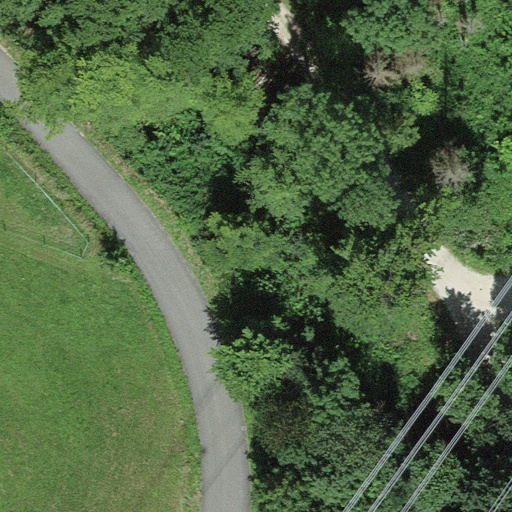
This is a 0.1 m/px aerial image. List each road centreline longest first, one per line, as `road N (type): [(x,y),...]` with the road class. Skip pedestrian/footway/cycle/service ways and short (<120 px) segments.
road 1 (residential): [(0,43),(65,117),(172,314),(215,439),(218,511)]
road 2 (track): [(234,0),(280,45),(475,321),(474,350),(491,391),(511,402)]
